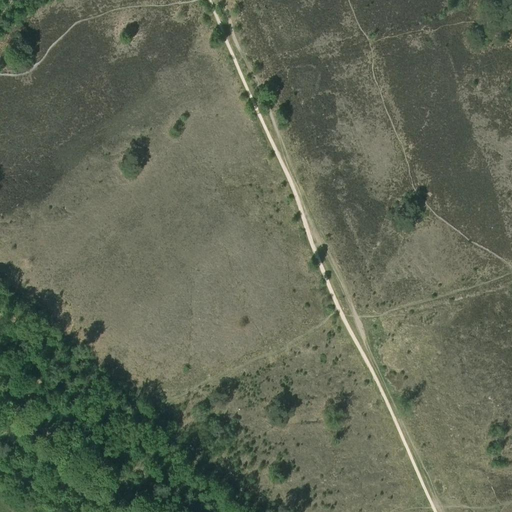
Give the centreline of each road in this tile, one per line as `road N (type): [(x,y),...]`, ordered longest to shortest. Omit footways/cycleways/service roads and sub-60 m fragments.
road 1 (unknown): [(218,0),(440,511)]
road 2 (unknown): [(150,511),(0,380)]
